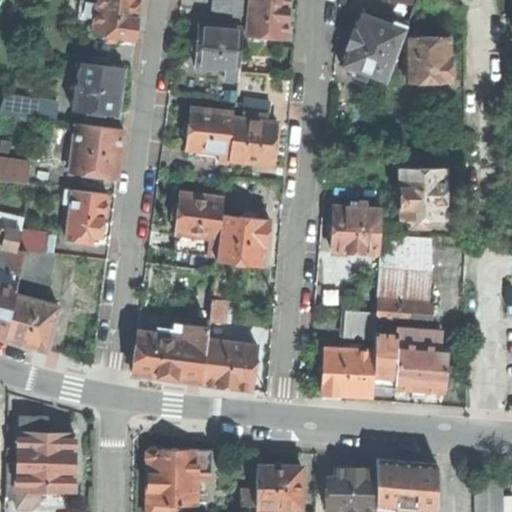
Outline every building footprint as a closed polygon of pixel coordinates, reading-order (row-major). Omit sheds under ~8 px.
[(118,38),(137,41),(140,19),(141,0),(99,0),(99,3),(97,17),(95,35),(108,37),(118,38)] [(215,0),(215,12),(245,15),(246,0),(215,0)] [(251,0),(249,35),(289,38),(290,15),(291,0),(251,0)] [(85,15),(97,17),(99,3),(87,1),(85,15)] [(215,12),(214,26),(244,28),(245,15),(215,12)] [(370,74),(389,81),(409,27),(395,21),(394,24),(362,12),(351,38),(342,63),(360,70),(370,74)] [(214,26),(201,25),(200,40),(199,50),(197,65),(232,68),(241,69),(244,28),(214,26)] [(409,83),(453,82),(453,69),(453,57),(451,57),(450,37),(408,38),(409,83)] [(75,111),(120,116),(122,95),(126,70),(81,64),(75,111)] [(240,79),(241,69),(232,68),(231,79),(240,79)] [(367,80),(370,74),(360,70),(357,76),(367,80)] [(247,102),(246,113),(258,114),(271,116),(272,102),(253,100),(247,102)] [(1,114),(40,118),(42,107),(3,102),(1,114)] [(236,114),(192,108),(190,125),(189,132),(187,148),(190,149),(221,153),(231,154),(236,117),(236,114)] [(245,118),(236,117),(231,154),(230,160),(275,165),(277,146),(280,123),(257,120),(258,114),(246,113),(245,118)] [(72,174),(118,180),(121,157),(125,131),(78,126),(72,174)] [(220,162),(221,153),(190,149),(189,158),(220,162)] [(230,160),(231,154),(221,153),(220,162),(230,163),(230,160)] [(0,182),(28,186),(31,166),(0,162),(0,182)] [(442,169),(397,170),(399,220),(405,220),(427,219),(443,219),(443,192),(442,169)] [(63,205),(73,207),(75,192),(65,190),(63,205)] [(108,196),(75,192),(73,207),(68,242),(92,245),(93,238),(102,239),(103,236),(105,222),(106,214),(108,196)] [(225,199),(181,194),(179,210),(178,219),(177,235),(211,238),(220,240),(223,215),(225,199)] [(333,252),(381,255),(382,235),(383,223),(383,209),(368,208),(368,203),(352,202),(351,207),(336,206),(334,229),(333,252)] [(271,221),(223,215),(220,240),(219,250),(219,257),(218,260),(263,265),(265,245),(268,245),(269,236),(271,221)] [(427,228),(427,219),(405,220),(406,228),(427,228)] [(402,224),(383,223),(382,235),(401,236),(402,224)] [(0,246),(10,249),(5,271),(21,275),(27,251),(18,250),(22,234),(0,228),(0,246)] [(22,233),(22,234),(18,250),(27,251),(47,254),(49,236),(22,233)] [(219,257),(219,250),(210,249),(211,238),(177,235),(175,252),(219,257)] [(401,236),(382,235),(381,255),(379,274),(431,277),(434,238),(401,236)] [(219,250),(220,240),(211,238),(210,249),(219,250)] [(18,288),(16,296),(43,303),(54,255),(47,254),(27,251),(21,275),(18,288)] [(0,283),(18,288),(21,275),(5,271),(0,269),(0,283)] [(379,274),(377,313),(377,319),(402,321),(403,302),(430,304),(431,277),(379,274)] [(0,336),(6,339),(16,296),(18,288),(0,283),(0,336)] [(23,346),(47,355),(60,308),(43,303),(16,296),(6,339),(23,346)] [(210,321),(225,323),(228,300),(213,298),(210,321)] [(434,304),(430,304),(403,302),(402,321),(433,322),(434,304)] [(344,337),(376,339),(376,332),(377,319),(377,313),(346,311),(344,337)] [(165,379),(202,384),(208,339),(210,327),(187,324),(185,336),(139,330),(133,374),(165,379)] [(399,334),(398,343),(440,346),(441,331),(400,328),(399,334)] [(399,334),(376,332),(376,339),(375,351),(373,387),(394,388),(398,343),(399,334)] [(258,345),(208,339),(202,384),(227,387),(252,390),(258,345)] [(419,390),(445,392),(448,347),(440,346),(398,343),(394,388),(419,390)] [(373,387),(375,351),(326,348),(323,398),(340,399),(341,394),(351,395),(373,396),(373,387)] [(42,490),(75,491),(76,435),(51,434),(51,417),(35,417),(21,417),(20,473),(20,490),(42,490)] [(177,504),(198,504),(198,479),(211,480),(212,450),(180,450),(160,450),(158,447),(152,447),(147,452),(147,459),(149,459),(149,504),(177,504)] [(418,509),(437,510),(439,464),(408,462),(379,461),(378,469),(378,508),(397,508),(418,509)] [(280,467),(257,466),(257,490),(257,506),(270,507),(302,507),(302,467),(280,467)] [(377,511),(378,508),(378,469),(356,468),(335,468),(335,491),(335,510),(344,510),(343,511),(377,511)] [(7,499),(19,499),(20,490),(20,473),(8,473),(7,499)] [(504,478),(476,478),(476,511),(504,511),(504,497),(504,478)] [(42,500),(42,490),(20,490),(19,499),(19,509),(33,509),(42,500)] [(241,506),(257,506),(257,490),(241,490),(241,506)] [(326,510),(335,510),(335,491),(326,491),(326,510)]
